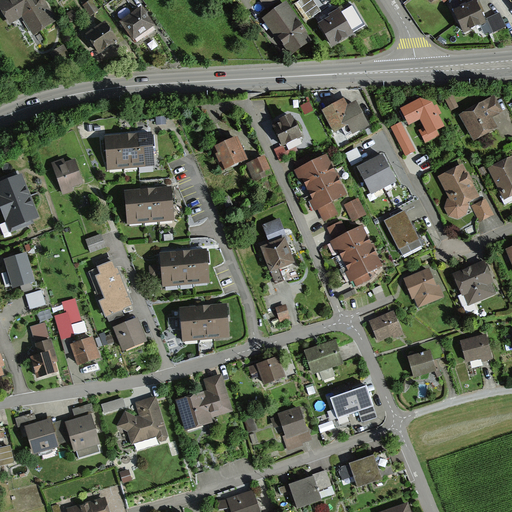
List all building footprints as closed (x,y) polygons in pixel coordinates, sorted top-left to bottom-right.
[(0,0),(0,12),(9,26),(23,18),(33,36),(57,22),(47,4),(46,0),(0,0)] [(283,0),(260,0),(271,15),(263,21),(276,39),(279,37),(292,55),(313,41),(283,0)] [(301,0),(312,17),(323,11),(316,0),(301,0)] [(474,1),(452,12),(463,35),(481,26),(486,24),(485,22),(474,1)] [(340,11),(318,23),(332,47),(353,34),(352,32),(364,26),(353,6),(342,13),(340,11)] [(140,10),(121,25),(135,42),(154,28),(140,10)] [(485,22),(486,24),(481,26),(482,27),(485,35),(488,33),(489,35),(506,27),(499,13),(487,19),(488,21),(485,22)] [(116,42),(102,24),(83,38),(97,56),(116,42)] [(453,94),(444,98),(451,112),(460,108),(453,94)] [(345,96),(323,109),(335,130),(347,124),(353,133),(370,123),(356,99),(349,103),(345,96)] [(495,96),(459,115),(474,142),(499,129),(493,118),(504,112),(495,96)] [(421,100),(401,110),(409,126),(421,120),(425,129),(420,131),(426,142),(438,136),(437,132),(444,129),(432,105),(421,100)] [(291,117),(279,122),(281,125),(274,128),(282,146),(283,148),(303,138),(295,121),(293,122),(291,117)] [(399,123),(389,128),(404,155),(414,150),(399,123)] [(148,134),(134,135),(137,167),(151,166),(148,134)] [(134,135),(119,137),(122,168),(137,167),(134,135)] [(119,137),(104,138),(107,170),(122,168),(119,137)] [(237,138),(213,149),(223,171),(247,161),(237,138)] [(285,152),(283,148),(282,146),(274,149),(280,163),(300,154),(296,147),(285,152)] [(354,167),(365,161),(359,148),(347,154),(354,167)] [(294,169),(300,183),(330,170),(324,157),(294,169)] [(382,187),(393,181),(380,157),(369,163),(382,187)] [(511,157),(488,170),(504,201),(511,197),(511,157)] [(265,158),(248,165),(255,182),(272,175),(265,158)] [(64,159),(51,163),(62,195),(75,191),(73,186),(83,183),(74,159),(65,162),(64,159)] [(371,193),(382,187),(369,163),(358,169),(371,193)] [(463,165),(439,176),(450,198),(448,199),(445,208),(449,216),(457,220),(466,216),(470,207),(468,205),(480,199),(463,165)] [(300,183),(306,197),(336,184),(330,170),(300,183)] [(0,182),(0,207),(28,196),(20,175),(0,182)] [(306,197),(312,210),(342,197),(336,184),(306,197)] [(169,188),(155,189),(158,222),(172,221),(169,188)] [(155,189),(141,191),(144,223),(158,222),(155,189)] [(141,191),(127,192),(130,225),(144,223),(141,191)] [(0,207),(0,219),(4,230),(36,218),(28,196),(0,207)] [(234,196),(221,200),(225,211),(238,206),(234,196)] [(361,197),(346,203),(353,220),(368,213),(361,197)] [(486,200),(472,207),(480,222),(494,215),(486,200)] [(335,203),(320,211),(326,221),(340,213),(335,203)] [(403,211),(383,221),(398,251),(418,240),(403,211)] [(270,246),(261,249),(270,274),(295,264),(286,242),(289,240),(281,219),(263,226),(270,246)] [(331,242),(337,256),(366,242),(359,228),(331,242)] [(101,235),(86,240),(90,253),(105,248),(101,235)] [(337,256),(344,269),(373,255),(366,242),(337,256)] [(206,251),(191,252),(193,284),(209,283),(206,251)] [(26,252),(4,259),(13,287),(21,285),(31,282),(35,281),(26,252)] [(191,252),(175,253),(178,286),(193,284),(191,252)] [(175,253),(160,255),(163,287),(178,286),(175,253)] [(344,269),(351,283),(379,269),(373,255),(344,269)] [(124,284),(117,267),(115,268),(112,261),(97,267),(98,268),(89,272),(98,294),(102,292),(124,284)] [(484,264),(452,277),(464,308),(496,295),(484,264)] [(429,269),(402,281),(415,310),(441,298),(429,269)] [(31,282),(21,285),(23,292),(33,289),(31,282)] [(134,309),(124,284),(102,292),(104,298),(98,300),(105,317),(107,317),(109,322),(125,316),(124,313),(134,309)] [(42,290),(26,295),(30,309),(46,305),(42,290)] [(54,316),(61,339),(75,335),(71,323),(81,320),(75,299),(62,303),(65,313),(54,316)] [(286,304),(275,307),(279,321),(290,318),(286,304)] [(226,305),(210,307),(213,339),(229,338),(226,305)] [(210,307),(194,308),(197,341),(213,339),(210,307)] [(194,308),(178,310),(181,342),(197,341),(194,308)] [(392,314),(369,322),(376,343),(400,335),(392,314)] [(139,317),(113,327),(122,350),(148,340),(139,317)] [(45,323),(31,327),(35,340),(48,336),(45,323)] [(93,336),(71,344),(78,365),(100,358),(93,336)] [(485,336),(459,341),(464,363),(489,357),(485,336)] [(38,355),(30,357),(37,378),(59,371),(56,362),(58,361),(51,338),(35,344),(38,355)] [(335,342),(303,353),(311,375),(342,364),(335,342)] [(431,351),(407,359),(414,379),(438,371),(431,351)] [(277,358),(251,368),(254,377),(261,375),(264,386),(284,379),(277,358)] [(206,393),(177,401),(186,433),(212,425),(210,418),(233,411),(222,373),(202,379),(206,393)] [(367,385),(331,398),(338,419),(359,412),(374,407),(367,385)] [(123,397),(102,405),(105,413),(126,406),(123,397)] [(125,412),(118,426),(128,432),(132,446),(156,439),(156,442),(162,444),(167,442),(168,438),(156,397),(136,403),(140,416),(135,417),(125,412)] [(92,404),(73,409),(76,418),(92,413),(94,413),(92,404)] [(281,425),(285,435),(282,436),(288,451),(304,445),(303,443),(313,439),(301,405),(277,413),(278,416),(272,418),(275,427),(281,425)] [(374,407),(359,412),(362,422),(378,417),(374,407)] [(76,418),(65,421),(74,452),(77,451),(79,458),(100,452),(97,444),(101,443),(92,413),(76,418)] [(24,425),(36,422),(34,414),(16,418),(18,427),(24,425)] [(36,422),(24,425),(32,453),(58,446),(51,418),(36,422)] [(0,447),(0,465),(14,462),(9,445),(0,447)] [(383,450),(366,456),(374,479),(391,472),(383,450)] [(366,456),(349,463),(357,485),(374,479),(366,456)] [(325,472),(306,478),(314,501),(333,495),(325,472)] [(306,478),(287,484),(296,508),(314,501),(306,478)] [(252,490),(225,500),(229,511),(259,511),(260,511),(252,490)] [(108,511),(104,499),(67,511),(108,511)]
